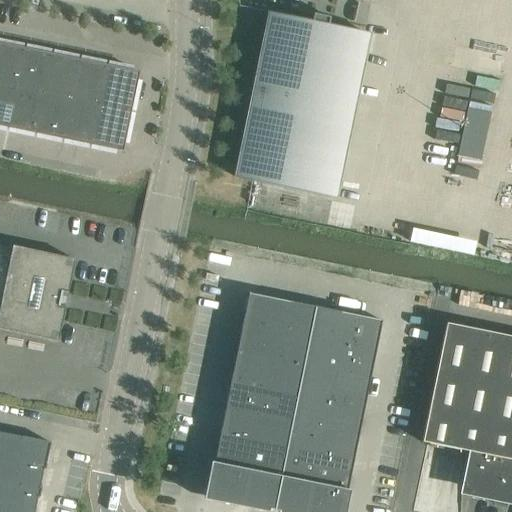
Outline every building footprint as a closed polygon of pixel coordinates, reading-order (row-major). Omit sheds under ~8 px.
[(267,12),(232,179),(239,180),(271,187),(296,192),(330,199),(338,200),(372,34),(364,32),(330,25),(328,25),(330,18),(313,15),(311,21),(276,14),(273,14),(267,12)] [(0,85),(15,89),(23,49),(0,44),(0,85)] [(15,89),(43,94),(51,55),(23,49),(15,89)] [(43,94),(70,100),(78,60),(51,55),(43,94)] [(70,100),(97,106),(106,66),(78,60),(70,100)] [(106,66),(97,106),(131,112),(139,73),(106,66)] [(0,127),(7,129),(15,89),(0,85),(0,127)] [(7,129),(34,134),(43,94),(15,89),(7,129)] [(458,161),(480,166),(495,96),(473,91),(458,161)] [(34,134),(62,140),(70,100),(43,94),(34,134)] [(62,140),(89,146),(97,106),(70,100),(62,140)] [(97,106),(89,146),(123,153),(131,112),(97,106)] [(431,243),(472,256),(475,246),(434,233),(431,243)] [(0,250),(0,330),(58,342),(65,309),(58,307),(59,303),(63,304),(64,297),(60,297),(61,292),(68,294),(75,260),(12,247),(11,253),(9,253),(5,252),(6,251),(0,250)] [(248,294),(242,324),(287,334),(294,304),(248,294)] [(281,363),(304,367),(316,308),(294,304),(287,334),(281,363)] [(316,308),(304,367),(326,372),(332,343),(338,313),(316,308)] [(332,343),(375,352),(382,321),(338,313),(332,343)] [(242,324),(236,353),(281,363),(287,334),(242,324)] [(498,503),(499,503),(506,505),(506,507),(507,507),(508,501),(511,502),(511,338),(446,324),(422,443),(472,453),(468,472),(468,480),(471,488),(476,493),(484,497),(496,499),(496,500),(497,502),(498,503)] [(326,372),(370,381),(375,352),(332,343),(326,372)] [(230,382),(298,396),(304,367),(281,363),(236,353),(230,382)] [(298,396),(364,410),(370,381),(326,372),(304,367),(298,396)] [(225,411),(292,425),(298,396),(230,382),(225,411)] [(292,425),(358,439),(364,410),(298,396),(292,425)] [(219,440),(286,454),(292,425),(225,411),(219,440)] [(286,454),(352,468),(358,439),(292,425),(286,454)] [(0,511),(34,511),(37,498),(39,499),(41,489),(39,488),(43,470),(45,470),(51,443),(21,437),(21,438),(0,433),(0,511)] [(258,479),(280,483),(286,454),(219,440),(213,469),(235,474),(258,479)] [(302,488),(324,492),(346,497),(352,468),(286,454),(280,483),(302,488)] [(207,498),(229,503),(235,474),(213,469),(207,498)] [(229,503),(252,507),(258,479),(235,474),(229,503)] [(252,507),(274,511),(280,483),(258,479),(252,507)] [(274,511),(275,511),(296,511),(302,488),(280,483),(274,511)] [(296,511),(320,511),(324,492),(302,488),(296,511)] [(324,492),(320,511),(342,511),(346,497),(324,492)]
